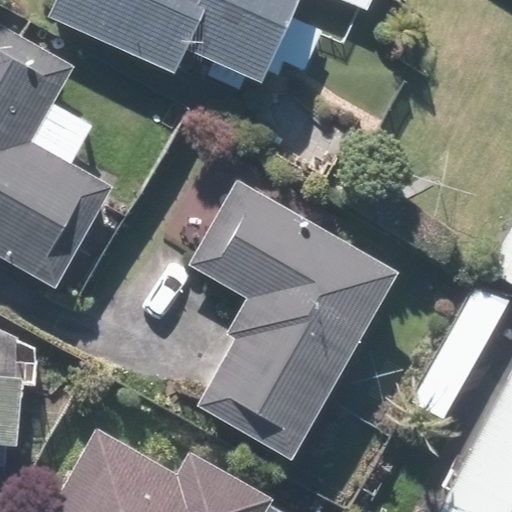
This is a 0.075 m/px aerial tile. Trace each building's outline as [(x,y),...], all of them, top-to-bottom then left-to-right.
[(165,72),(176,48),(250,81),(287,0),(47,0),(40,17),(165,72)] [(67,66),(0,27),(0,259),(48,287),(105,189),(23,142),(67,66)] [(283,459),(390,270),(362,255),(364,251),(231,177),(182,265),(241,298),(221,333),(229,338),(190,407),(283,459)] [(436,418),(506,298),(475,280),(405,400),(436,418)] [(511,511),(511,352),(511,353),(427,511),(511,511)] [(0,444),(7,445),(14,377),(0,375),(0,444)] [(167,468),(90,424),(38,511),(256,511),(265,497),(178,448),(167,468)]
